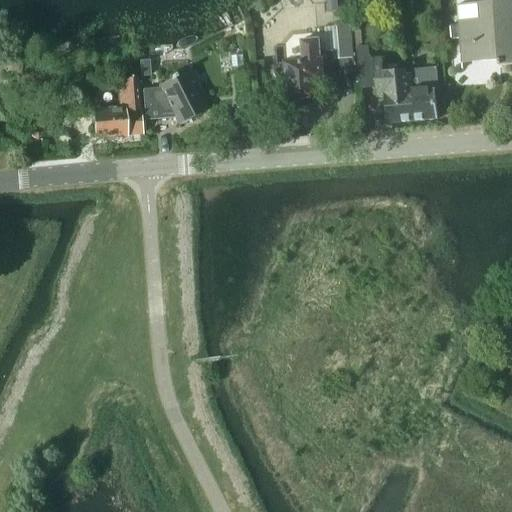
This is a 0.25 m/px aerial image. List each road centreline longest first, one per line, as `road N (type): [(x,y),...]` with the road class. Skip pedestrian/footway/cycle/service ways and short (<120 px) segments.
road 1 (tertiary): [(511,139),(145,167)]
road 2 (tertiary): [(0,179),(145,167)]
